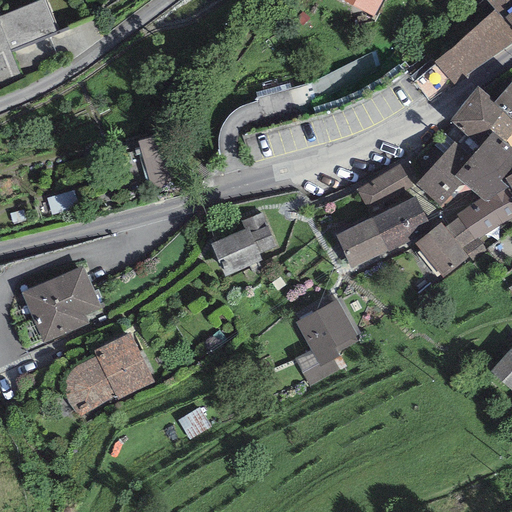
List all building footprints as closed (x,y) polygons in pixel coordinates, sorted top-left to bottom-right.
[(0,88),(22,80),(11,52),(57,34),(43,0),(41,0),(0,16),(0,88)] [(341,0),(373,17),(382,0),(341,0)] [(511,0),(485,0),(495,11),(511,30),(511,0)] [(511,43),(511,30),(495,11),(433,62),(436,65),(415,82),(430,101),(453,85),(511,43)] [(511,80),(493,102),(511,119),(511,80)] [(477,86),(450,121),(479,147),(491,132),(504,143),(511,132),(511,119),(493,102),(488,98),(490,96),(477,86)] [(252,161),(311,152),(309,142),(320,140),(317,123),(248,133),(252,161)] [(172,132),(137,142),(151,190),(186,180),(172,132)] [(479,147),(471,157),(454,176),(462,183),(480,198),(485,202),(507,187),(500,180),(511,166),(511,149),(504,143),(491,132),(479,147)] [(471,157),(453,141),(416,184),(441,206),(462,183),(454,176),(471,157)] [(400,165),(356,189),(368,210),(412,186),(400,165)] [(458,218),(444,227),(468,257),(472,262),(488,251),(478,239),(511,218),(511,196),(507,187),(485,202),(480,198),(456,214),(458,218)] [(415,198),(372,218),(387,251),(430,230),(415,198)] [(275,246),(261,213),(241,221),(244,229),(210,243),(224,276),(262,261),(258,253),(275,246)] [(351,268),(387,251),(372,218),(336,235),(351,268)] [(440,223),(414,244),(442,278),(468,257),(444,227),(440,223)] [(83,267),(21,293),(43,344),(89,324),(86,316),(101,309),(83,267)] [(337,299),(294,323),(310,350),(295,359),(309,387),(346,367),(338,352),(359,341),(357,337),(337,299)] [(156,385),(130,333),(93,351),(95,357),(78,365),(72,370),(69,373),(65,379),(65,386),(65,393),(67,400),(71,408),(80,417),(115,396),(119,406),(156,385)] [(511,390),(511,347),(490,372),(511,391),(511,390)] [(185,422),(193,436),(212,424),(204,410),(185,422)]
